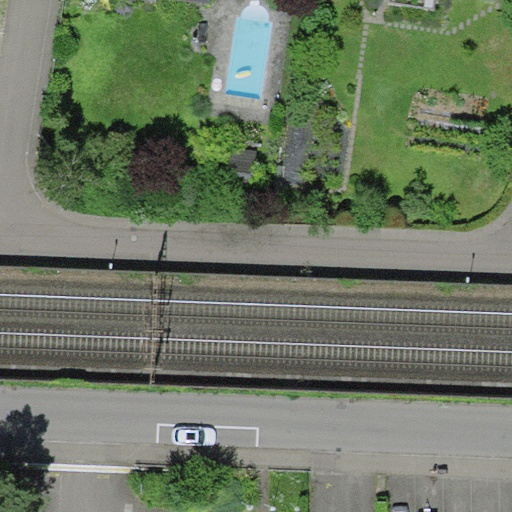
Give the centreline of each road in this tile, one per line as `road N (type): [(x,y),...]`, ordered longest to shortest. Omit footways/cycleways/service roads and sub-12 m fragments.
road 1 (residential): [(0,419),(511,439)]
road 2 (residential): [(19,235),(511,252)]
road 3 (residential): [(19,235),(53,0)]
